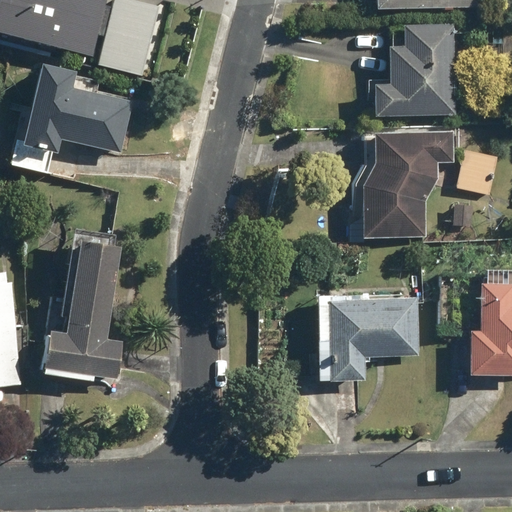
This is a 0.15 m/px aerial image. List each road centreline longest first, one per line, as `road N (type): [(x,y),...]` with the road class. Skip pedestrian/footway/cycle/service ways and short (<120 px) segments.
road 1 (residential): [(203,476),(208,187),(256,0)]
road 2 (residential): [(203,476),(511,470)]
road 3 (residential): [(0,484),(203,476)]
